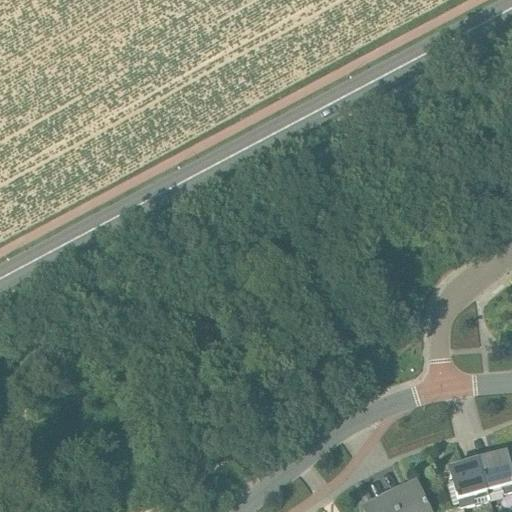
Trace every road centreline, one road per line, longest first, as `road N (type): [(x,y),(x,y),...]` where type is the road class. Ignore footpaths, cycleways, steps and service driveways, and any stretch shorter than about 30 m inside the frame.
road 1 (secondary): [(0,280),(511,8)]
road 2 (residential): [(401,400),(340,429),(234,511)]
road 3 (residential): [(442,388),(438,329),(445,308),(511,246)]
